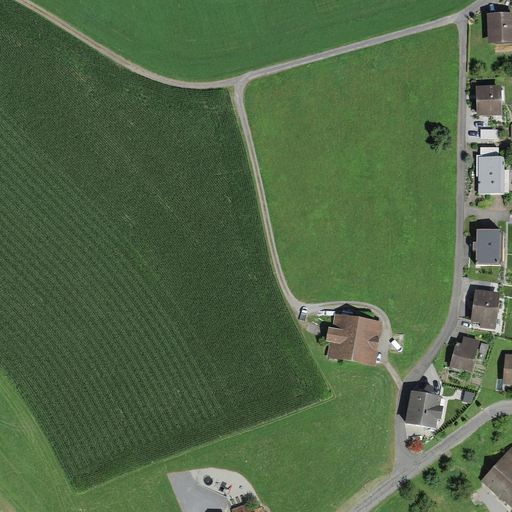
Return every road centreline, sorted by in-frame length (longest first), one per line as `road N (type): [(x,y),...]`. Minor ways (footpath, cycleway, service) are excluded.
road 1 (residential): [(408,469),(399,440),(401,397),(455,316),(463,13)]
road 2 (track): [(238,78),(235,95),(286,297),(298,308),(363,306),(373,313)]
road 3 (track): [(238,78),(201,89),(164,83),(20,0)]
road 4 (track): [(463,13),(238,78)]
road 5 (tertiary): [(511,406),(482,416),(408,469)]
